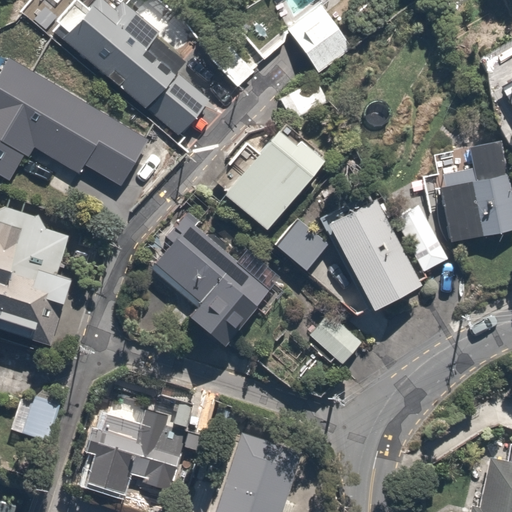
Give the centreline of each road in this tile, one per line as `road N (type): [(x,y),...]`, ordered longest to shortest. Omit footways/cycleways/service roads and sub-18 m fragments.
road 1 (residential): [(95,342),(123,252),(153,204),(275,73)]
road 2 (residential): [(357,436),(95,342)]
road 3 (residential): [(357,436),(432,355),(511,325)]
road 4 (residential): [(37,511),(95,342)]
